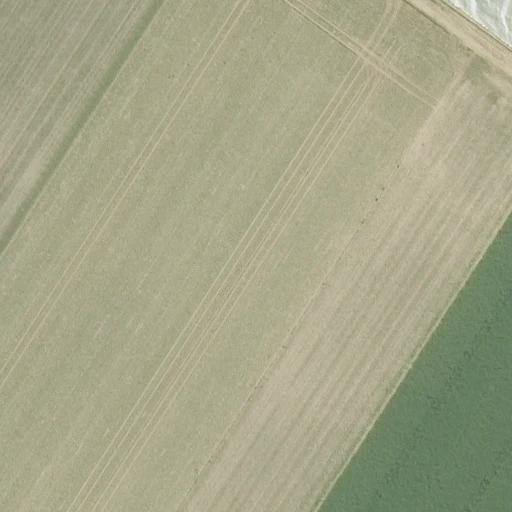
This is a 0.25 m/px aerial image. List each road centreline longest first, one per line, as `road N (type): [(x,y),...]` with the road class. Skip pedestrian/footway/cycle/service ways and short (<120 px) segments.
road 1 (track): [(0,278),(176,0)]
road 2 (track): [(409,0),(511,77)]
